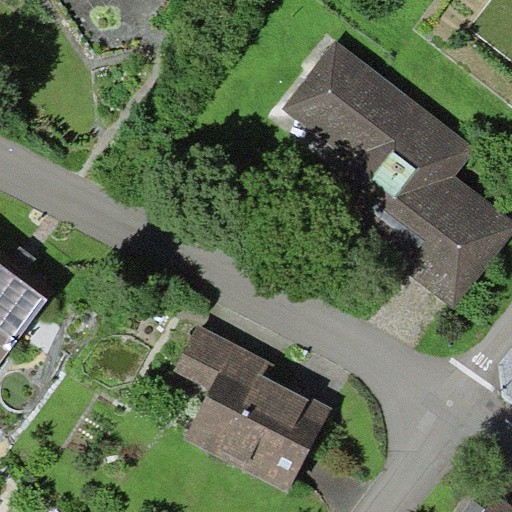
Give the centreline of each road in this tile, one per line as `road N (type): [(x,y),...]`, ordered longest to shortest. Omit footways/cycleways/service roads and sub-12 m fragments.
road 1 (residential): [(0,164),(450,407)]
road 2 (residential): [(450,407),(378,511)]
